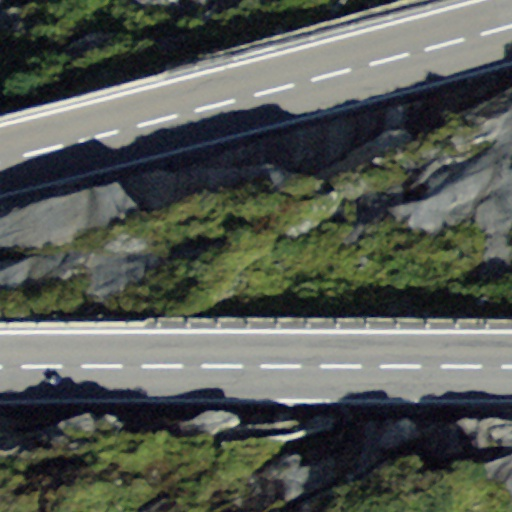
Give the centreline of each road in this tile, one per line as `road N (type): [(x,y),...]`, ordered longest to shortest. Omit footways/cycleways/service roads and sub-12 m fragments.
road 1 (primary): [(0,162),(511,26)]
road 2 (primary): [(511,365),(0,367)]
